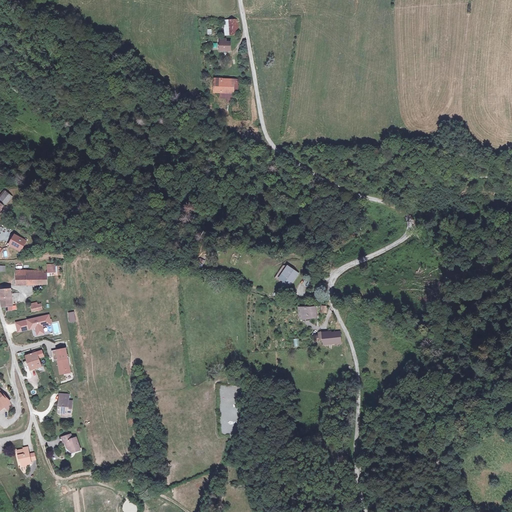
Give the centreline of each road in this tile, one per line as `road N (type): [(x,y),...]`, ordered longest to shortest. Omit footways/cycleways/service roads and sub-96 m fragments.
road 1 (unclassified): [(239,0),(274,150),(413,217),(402,248),(331,283),(356,367),(367,511)]
road 2 (residential): [(0,312),(42,445)]
